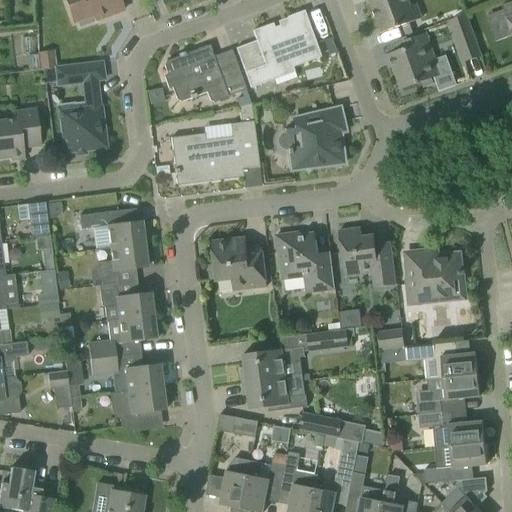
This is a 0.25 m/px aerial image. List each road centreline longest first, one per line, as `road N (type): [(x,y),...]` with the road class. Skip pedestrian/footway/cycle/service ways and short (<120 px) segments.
road 1 (residential): [(200,463),(204,414),(180,240),(195,216),(364,190)]
road 2 (residential): [(0,194),(126,178),(144,149),(134,65),(144,42),(268,0)]
road 3 (residential): [(511,507),(483,215)]
road 4 (residential): [(200,463),(0,427)]
road 5 (residential): [(380,143),(326,0)]
road 6 (residential): [(380,143),(511,91)]
road 7 (residential): [(483,215),(404,221),(364,190)]
